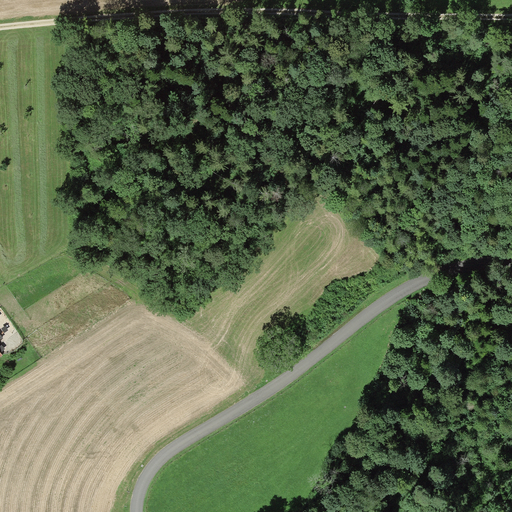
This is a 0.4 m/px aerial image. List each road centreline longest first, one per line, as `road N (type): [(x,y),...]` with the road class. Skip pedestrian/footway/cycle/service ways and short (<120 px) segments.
road 1 (track): [(0,28),(159,13),(511,16)]
road 2 (track): [(134,511),(137,489),(165,454),(291,375),(383,300),(424,278),(511,260)]
